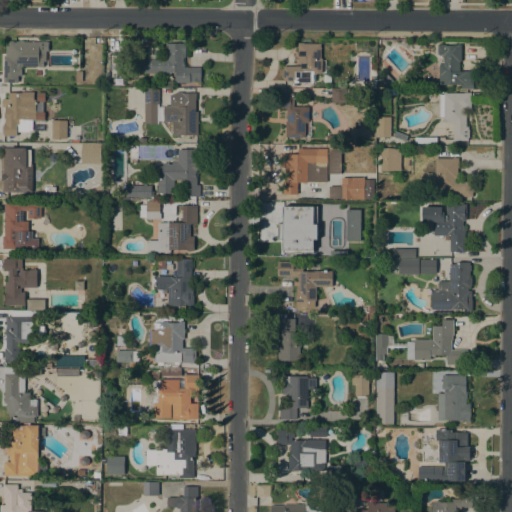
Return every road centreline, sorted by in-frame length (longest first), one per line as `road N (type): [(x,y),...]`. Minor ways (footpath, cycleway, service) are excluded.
road 1 (residential): [(236,511),(244,0)]
road 2 (tertiary): [(511,19),(0,18)]
road 3 (residential): [(508,511),(511,39)]
